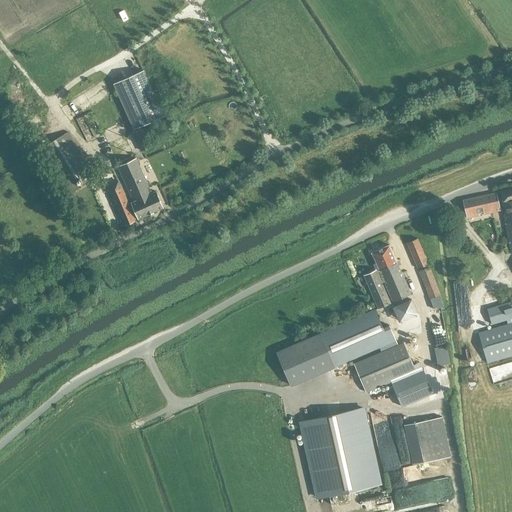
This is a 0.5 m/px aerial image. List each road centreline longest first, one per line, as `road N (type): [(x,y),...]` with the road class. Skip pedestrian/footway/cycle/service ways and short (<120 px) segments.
road 1 (unclassified): [(0,445),(63,390),(124,355),(386,221),(511,174)]
road 2 (unclassified): [(511,67),(339,129),(233,179),(0,311)]
road 3 (track): [(446,407),(398,415),(376,403),(255,385),(224,387),(131,427)]
road 4 (track): [(459,511),(446,407),(421,344),(429,323),(386,221)]
road 5 (track): [(189,0),(278,158)]
road 6 (track): [(203,511),(174,407),(142,347)]
